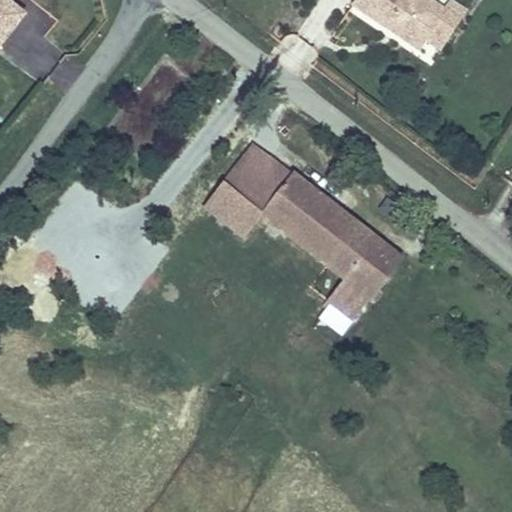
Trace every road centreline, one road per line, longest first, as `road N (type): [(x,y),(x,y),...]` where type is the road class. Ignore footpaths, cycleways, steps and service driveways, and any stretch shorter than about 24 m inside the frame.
road 1 (tertiary): [(179,0),(511,267)]
road 2 (unclassified): [(146,0),(0,199)]
